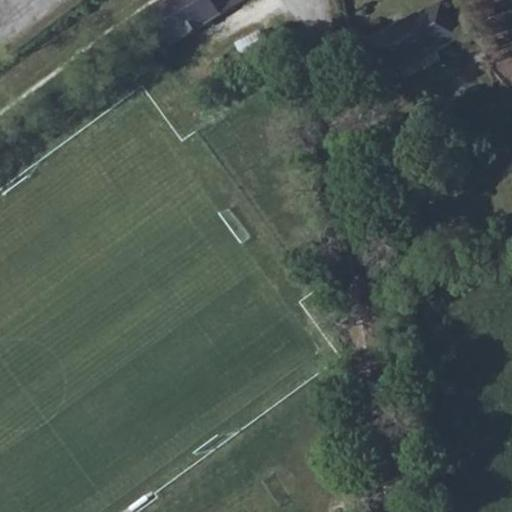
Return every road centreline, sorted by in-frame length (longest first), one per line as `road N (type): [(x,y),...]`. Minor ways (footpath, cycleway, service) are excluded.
road 1 (unclassified): [(352,178),(318,0)]
road 2 (track): [(0,85),(114,0)]
